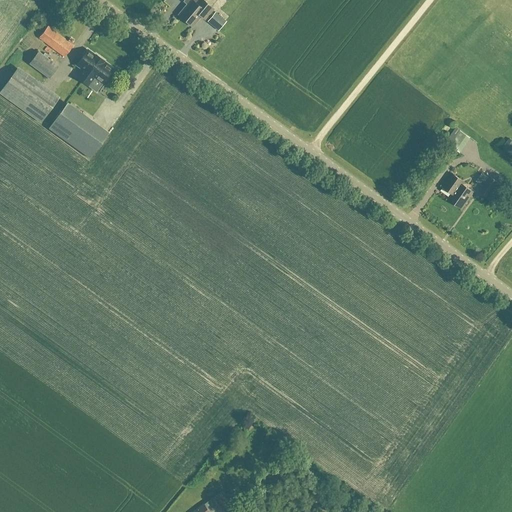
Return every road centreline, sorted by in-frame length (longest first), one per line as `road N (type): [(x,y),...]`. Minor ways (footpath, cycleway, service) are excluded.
road 1 (unclassified): [(511,297),(96,0)]
road 2 (unknown): [(314,158),(428,0)]
